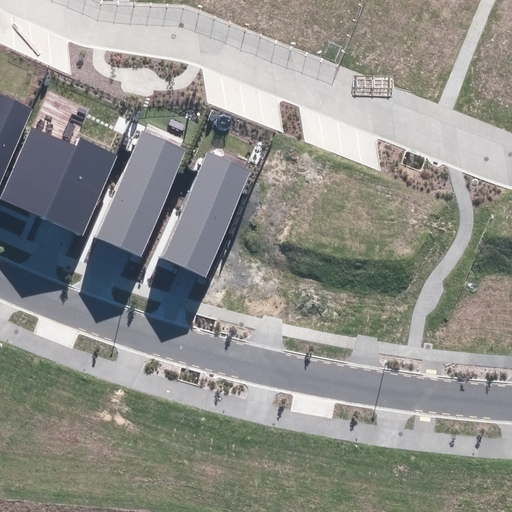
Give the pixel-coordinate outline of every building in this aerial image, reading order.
[(0,184),(34,109),(0,94),(0,184)] [(0,199),(83,235),(117,155),(79,138),(76,146),(31,126),(0,199)] [(141,130),(94,236),(139,256),(186,149),(141,130)] [(207,150),(160,257),(205,277),(252,170),(207,150)] [(504,223),(509,239),(495,243),(499,257),(491,259),(501,290),(431,311),(445,358),(491,343),(498,367),(482,372),(492,404),(511,398),(511,153),(485,162),(497,201),(473,208),(480,231),(504,223)] [(363,197),(303,228),(313,247),(373,216),(363,197)]
